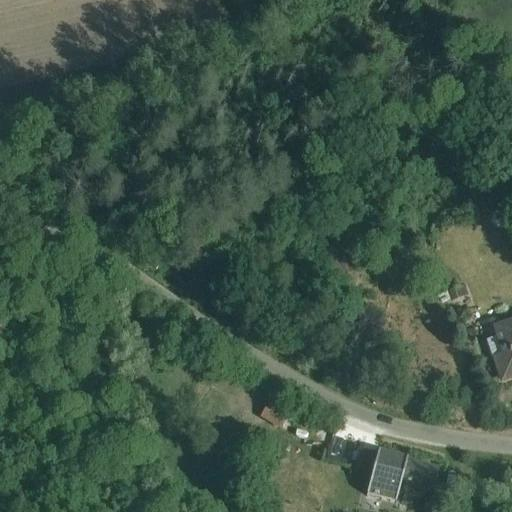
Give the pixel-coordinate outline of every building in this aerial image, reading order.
[(507,222),(511,211),(511,206),(501,201),(494,216),(507,222)] [(444,305),(449,303),(450,306),(467,299),(464,289),(442,297),(444,305)] [(129,318),(137,307),(117,293),(109,305),(129,318)] [(511,324),(490,332),(493,342),(488,344),(501,384),(511,380),(511,324)] [(269,405),(260,419),(281,432),(290,417),(269,405)] [(377,456),(364,499),(396,507),(400,491),(431,499),(438,473),(377,456)]
